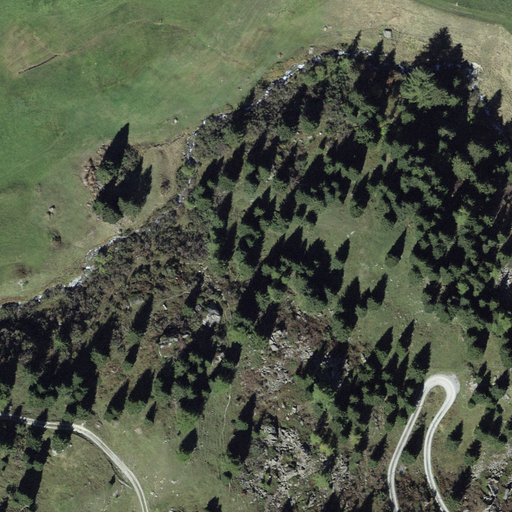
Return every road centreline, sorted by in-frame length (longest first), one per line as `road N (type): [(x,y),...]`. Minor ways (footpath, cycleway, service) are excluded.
road 1 (track): [(445,511),(428,464),(432,433),(455,394),(450,382),(435,380),(398,455),(391,484),(397,511)]
road 2 (track): [(0,420),(81,428),(136,482),(146,511)]
